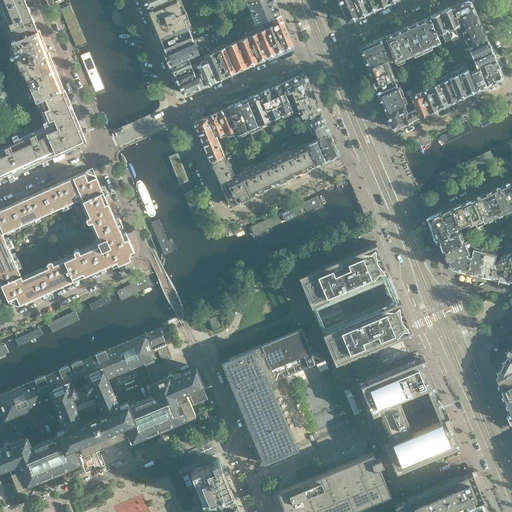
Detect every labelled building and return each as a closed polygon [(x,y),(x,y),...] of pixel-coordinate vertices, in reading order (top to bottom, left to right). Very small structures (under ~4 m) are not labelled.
[(0,0),(0,44),(10,40),(11,41),(37,30),(24,0),(0,0)] [(188,28),(183,17),(187,15),(185,10),(181,11),(176,0),(163,0),(147,7),(160,40),(187,28),(188,28)] [(275,2),(273,0),(250,0),(246,2),(251,13),(275,2)] [(363,0),(351,0),(352,2),(358,15),(368,11),(363,0)] [(378,6),(375,0),(363,0),(368,11),(378,6)] [(474,10),(470,1),(470,0),(469,0),(464,0),(453,5),(452,6),(451,6),(450,7),(455,18),(474,10)] [(270,17),(279,13),(275,2),(251,13),(249,14),(251,20),(254,19),(256,23),(270,17)] [(358,15),(352,2),(342,7),(347,20),(358,15)] [(71,4),(60,8),(76,48),(87,44),(71,4)] [(458,24),(455,18),(450,7),(439,12),(450,36),(456,33),(453,26),(458,24)] [(478,20),(474,10),(455,18),(458,24),(461,23),(463,26),(478,20)] [(450,36),(439,12),(429,16),(437,34),(441,32),(444,39),(450,36)] [(284,48),(277,32),(286,28),(279,13),(270,17),(273,22),(264,26),(275,52),(284,48)] [(437,34),(429,16),(419,20),(430,45),(440,41),(437,34)] [(220,28),(215,17),(205,21),(210,32),(220,28)] [(430,45),(419,20),(411,24),(421,49),(430,45)] [(482,29),(478,20),(463,26),(464,30),(461,31),(464,37),(482,29)] [(421,49),(411,24),(402,28),(412,53),(421,49)] [(275,52),(264,26),(255,30),(266,56),(275,52)] [(193,40),(187,28),(160,40),(165,51),(193,40)] [(292,45),(286,28),(277,32),(284,48),(292,45)] [(412,53),(402,28),(393,32),(403,57),(412,53)] [(486,39),(482,29),(464,37),(466,43),(469,42),(471,45),(486,39)] [(48,55),(37,30),(11,41),(18,58),(16,59),(19,67),(21,66),(48,55)] [(266,56),(255,30),(246,34),(258,60),(266,56)] [(403,57),(393,32),(384,36),(388,48),(392,56),(394,61),(403,57)] [(202,51),(201,48),(224,38),(222,33),(210,39),(207,33),(193,40),(165,51),(171,64),(188,57),(202,51)] [(258,60),(246,34),(236,39),(247,65),(258,60)] [(388,48),(384,36),(371,42),(375,52),(381,49),(383,50),(388,48)] [(247,65),(236,39),(225,44),(236,70),(247,65)] [(490,49),(486,39),(471,45),(467,47),(471,57),(490,49)] [(375,52),(371,42),(359,48),(363,57),(375,52)] [(236,70),(225,44),(214,49),(225,75),(236,70)] [(390,69),(386,59),(392,56),(388,48),(383,50),(381,49),(375,52),(363,57),(371,77),(390,69)] [(89,49),(79,54),(96,91),(105,87),(89,49)] [(225,75),(214,49),(204,53),(206,60),(215,79),(225,75)] [(494,58),(490,49),(471,57),(475,66),(477,65),(494,58)] [(62,89),(48,55),(21,66),(35,100),(39,98),(62,89)] [(191,66),(188,57),(171,64),(174,73),(191,66)] [(501,74),(498,68),(498,67),(494,58),(477,65),(478,67),(486,84),(489,83),(490,83),(497,79),(500,78),(501,74)] [(215,79),(206,60),(196,64),(200,74),(204,84),(215,79)] [(476,89),(468,72),(466,68),(460,71),(457,65),(454,67),(466,93),(476,89)] [(195,75),(191,66),(174,73),(178,83),(195,75)] [(466,93),(454,67),(451,68),(454,74),(447,77),(456,98),(466,93)] [(486,84),(478,67),(468,72),(476,89),(486,84)] [(394,78),(390,69),(371,77),(375,87),(392,79),(394,78)] [(284,92),(308,81),(304,72),(280,83),(284,92)] [(204,84),(200,74),(195,75),(178,83),(182,91),(185,93),(204,84)] [(456,98),(447,77),(440,80),(438,74),(434,76),(446,103),(456,98)] [(446,103),(434,76),(431,77),(434,83),(428,86),(437,107),(446,103)] [(396,88),(392,79),(375,87),(378,95),(396,88)] [(312,91),(308,81),(284,92),(288,102),(293,99),(312,91)] [(288,102),(284,92),(280,83),(269,88),(281,114),(284,123),(295,118),(288,102)] [(437,107),(428,86),(421,89),(419,83),(416,84),(427,112),(437,107)] [(427,112),(416,84),(412,86),(415,92),(409,96),(411,100),(413,105),(414,109),(417,117),(427,112)] [(281,114),(269,88),(258,93),(269,119),(281,114)] [(402,104),(399,96),(396,88),(378,95),(385,111),(402,104)] [(74,119),(68,105),(62,89),(39,98),(52,129),(74,119)] [(321,112),(312,91),(293,99),(302,119),(304,118),(321,112)] [(269,119),(258,93),(247,97),(259,124),(269,119)] [(259,124),(247,97),(237,102),(248,128),(259,124)] [(417,117),(414,109),(406,112),(404,106),(406,105),(407,107),(413,105),(411,100),(402,104),(385,111),(391,126),(394,128),(417,117)] [(248,128),(237,102),(226,107),(238,133),(243,145),(253,140),(251,135),(248,128)] [(478,118),(483,127),(511,113),(508,104),(478,118)] [(238,133),(226,107),(216,111),(224,130),(232,150),(235,148),(230,136),(238,133)] [(224,130),(216,111),(205,116),(212,132),(213,134),(214,134),(224,130)] [(325,121),(321,112),(304,118),(308,128),(325,121)] [(212,132),(205,116),(197,120),(195,124),(201,137),(212,132)] [(82,139),(74,119),(52,129),(48,130),(57,151),(82,139)] [(329,132),(325,121),(308,128),(310,132),(313,131),(316,137),(329,132)] [(476,131),(471,121),(436,138),(441,147),(476,131)] [(57,151),(48,130),(46,131),(45,128),(20,139),(30,163),(38,159),(37,157),(46,153),(47,155),(57,151)] [(218,143),(214,134),(213,134),(212,132),(201,137),(205,148),(218,143)] [(259,138),(257,132),(251,135),(253,140),(259,138)] [(338,154),(329,132),(316,137),(326,159),(338,154)] [(316,137),(305,142),(306,143),(305,144),(315,165),(326,159),(316,137)] [(30,163),(20,139),(0,148),(0,166),(3,175),(12,171),(11,168),(21,164),(22,166),(30,163)] [(315,165),(305,144),(304,142),(296,146),(293,139),(288,142),(291,148),(283,152),(293,175),(315,165)] [(511,150),(511,140),(495,149),(499,156),(511,150)] [(223,154),(218,143),(205,148),(210,160),(223,154)] [(238,157),(250,152),(247,147),(236,152),(238,157)] [(293,175),(283,152),(275,156),(271,149),(266,152),(270,159),(261,163),(272,185),(293,175)] [(494,156),(491,150),(467,161),(471,167),(494,156)] [(235,205),(244,200),(245,199),(244,198),(251,195),(240,173),(231,154),(225,157),(223,154),(210,160),(226,197),(223,198),(224,201),(228,202),(227,203),(228,205),(230,206),(232,205),(232,203),(233,203),(234,204),(235,205)] [(272,185),(261,163),(253,167),(249,160),(244,162),(248,169),(240,173),(251,195),(272,185)] [(431,177),(436,187),(470,171),(465,161),(431,177)] [(103,191),(92,167),(63,180),(73,204),(79,202),(103,191)] [(185,171),(179,173),(185,191),(192,188),(185,171)] [(73,204),(63,180),(26,197),(37,221),(73,204)] [(136,189),(148,215),(148,216),(149,216),(150,217),(151,217),(152,218),(153,218),(153,217),(154,217),(155,217),(155,216),(156,216),(156,215),(157,214),(157,213),(157,212),(157,211),(146,186),(140,181),(136,182),(136,189)] [(511,208),(511,196),(506,183),(497,188),(507,211),(511,208)] [(507,211),(497,188),(486,192),(498,216),(507,211)] [(193,189),(184,193),(194,218),(203,214),(193,189)] [(124,238),(113,213),(103,191),(79,202),(84,213),(87,211),(89,215),(86,217),(88,222),(91,220),(99,238),(97,239),(96,242),(97,244),(79,251),(78,248),(73,251),(74,254),(63,259),(72,279),(108,263),(115,260),(117,264),(130,258),(128,253),(129,252),(133,250),(127,236),(124,238)] [(498,216),(486,192),(476,197),(487,218),(488,220),(498,216)] [(281,212),(286,222),(323,205),(318,195),(281,212)] [(37,221),(26,197),(0,208),(0,230),(1,232),(5,231),(7,234),(37,221)] [(487,218),(476,197),(466,202),(475,221),(476,223),(479,222),(487,218)] [(475,221),(466,202),(455,207),(464,226),(475,221)] [(464,226),(455,207),(443,212),(453,231),(464,226)] [(453,231),(443,212),(434,216),(433,220),(436,227),(441,239),(451,234),(450,232),(453,231)] [(247,228),(252,237),(282,222),(277,213),(247,228)] [(160,219),(150,222),(163,256),(172,252),(160,219)] [(446,251),(467,241),(462,231),(458,231),(451,234),(441,239),(446,251)] [(474,256),(477,245),(478,242),(469,240),(467,241),(446,251),(450,260),(470,251),(472,255),(474,256)] [(298,272),(334,362),(412,331),(393,285),(375,241),(298,272)] [(22,277),(13,259),(17,257),(14,253),(11,254),(6,243),(0,245),(0,283),(1,286),(22,277)] [(481,273),(488,248),(477,245),(474,256),(470,270),(481,273)] [(496,263),(498,254),(499,251),(488,248),(481,273),(492,276),(496,263)] [(470,270),(474,256),(472,255),(470,251),(450,260),(452,265),(470,270)] [(511,279),(511,257),(510,254),(500,259),(500,260),(510,280),(511,280),(511,279)] [(72,279),(63,259),(53,264),(51,260),(46,263),(48,266),(36,271),(45,291),(72,279)] [(510,280),(500,260),(496,263),(492,276),(510,280)] [(45,291),(36,271),(22,277),(1,286),(11,307),(45,291)] [(116,291),(121,300),(152,285),(148,275),(116,291)] [(89,304),(92,311),(112,302),(108,295),(89,304)] [(48,322),(53,332),(73,322),(69,312),(48,322)] [(222,326),(217,315),(208,319),(213,330),(222,326)] [(76,452),(100,442),(128,431),(132,439),(185,416),(186,417),(195,414),(191,404),(193,404),(207,399),(203,388),(201,384),(202,384),(195,367),(181,373),(179,369),(172,372),(170,371),(166,373),(166,374),(166,376),(161,378),(152,357),(155,356),(153,351),(151,347),(165,341),(161,333),(164,332),(162,327),(159,328),(159,327),(0,393),(0,408),(4,419),(7,418),(16,439),(10,441),(9,440),(8,439),(4,441),(4,442),(5,446),(0,448),(0,468),(13,463),(16,469),(11,471),(18,487),(80,461),(76,452)] [(15,338),(19,346),(43,335),(39,327),(15,338)] [(296,448),(271,388),(275,379),(314,362),(300,328),(294,331),(222,361),(230,382),(263,459),(264,462),(296,448)] [(172,357),(167,345),(166,345),(165,341),(151,347),(153,351),(157,349),(161,361),(172,357)] [(0,345),(0,356),(10,352),(6,343),(0,345)] [(511,372),(511,357),(507,356),(497,377),(498,379),(511,372)] [(448,426),(452,425),(447,414),(444,415),(420,359),(360,384),(372,412),(384,441),(394,465),(400,468),(456,444),(448,426)] [(511,385),(511,372),(498,379),(502,391),(511,385)] [(511,385),(502,391),(511,412),(511,411),(511,385)] [(351,389),(344,392),(355,416),(362,413),(351,389)] [(314,404),(315,428),(336,427),(336,422),(341,422),(340,404),(327,404),(327,403),(314,404)] [(390,494),(378,466),(382,464),(379,457),(375,459),(372,451),(311,477),(309,472),(302,475),(304,480),(276,492),(284,511),(347,511),(362,506),(363,509),(370,506),(369,503),(390,494)] [(200,502),(207,501),(228,492),(213,457),(185,468),(200,502)] [(488,511),(471,471),(393,503),(397,511),(488,511)] [(228,492),(207,501),(208,503),(211,510),(212,511),(237,511),(232,500),(228,492)]
